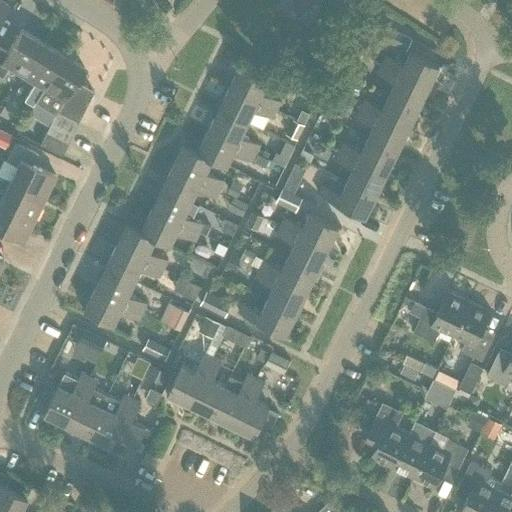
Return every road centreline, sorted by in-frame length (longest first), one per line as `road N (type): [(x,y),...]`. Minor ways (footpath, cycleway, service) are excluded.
road 1 (residential): [(279,458),(492,42)]
road 2 (residential): [(0,384),(153,53)]
